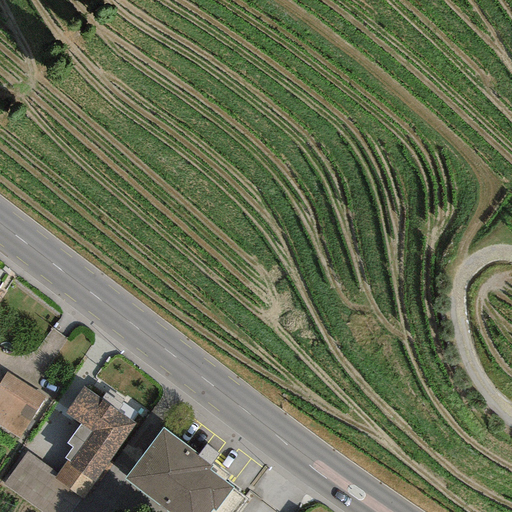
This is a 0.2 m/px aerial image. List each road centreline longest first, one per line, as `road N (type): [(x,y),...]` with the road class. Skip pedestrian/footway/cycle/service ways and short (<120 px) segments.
road 1 (primary): [(0,221),(382,511)]
road 2 (track): [(511,256),(472,272),(464,332),(511,416)]
